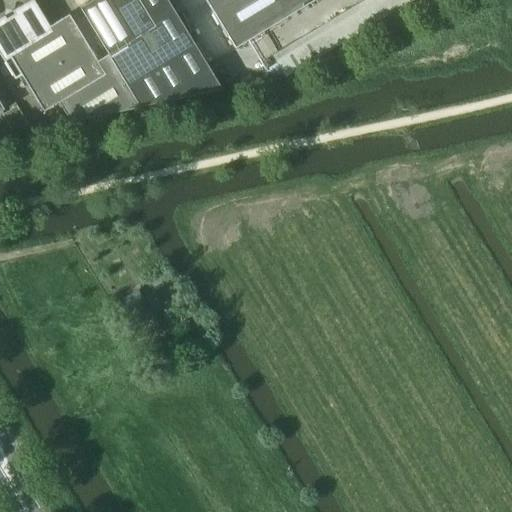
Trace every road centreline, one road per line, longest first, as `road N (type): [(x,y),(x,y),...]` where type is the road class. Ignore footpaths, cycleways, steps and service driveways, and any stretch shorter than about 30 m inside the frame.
road 1 (track): [(0,210),(511,99)]
road 2 (unknown): [(209,0),(237,36),(262,32),(316,0)]
